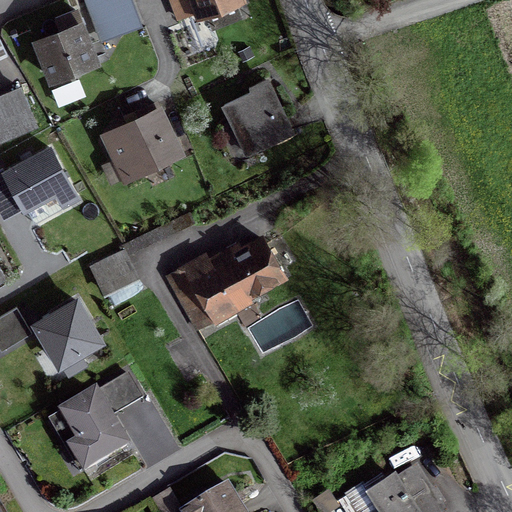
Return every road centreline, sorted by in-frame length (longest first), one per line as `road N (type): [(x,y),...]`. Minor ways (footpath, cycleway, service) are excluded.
road 1 (residential): [(318,46),(511,507)]
road 2 (residential): [(294,511),(256,448),(234,439),(205,443),(94,511)]
road 3 (unknown): [(234,439),(144,262)]
road 4 (unknown): [(364,160),(195,236)]
road 5 (residential): [(451,0),(318,46)]
